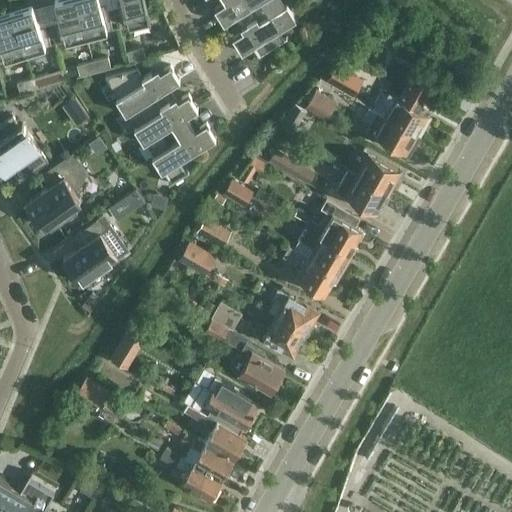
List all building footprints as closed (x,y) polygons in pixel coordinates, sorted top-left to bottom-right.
[(86,34),(76,0),(55,0),(60,20),(54,22),(59,41),(66,39),(86,34)] [(76,0),(86,34),(105,29),(112,27),(107,8),(102,10),(99,0),(76,0)] [(116,0),(123,25),(130,23),(148,18),(149,19),(150,18),(145,0),(116,0)] [(223,22),(233,16),(249,6),(257,20),(284,3),(281,0),(223,0),(224,1),(213,7),(223,22)] [(249,6),(233,16),(242,30),(232,36),(241,51),(251,45),(258,55),(284,38),(278,28),(295,17),(286,2),(284,3),(257,20),(249,6)] [(24,6),(11,10),(24,51),(43,45),(50,43),(44,24),(39,26),(32,5),(31,6),(25,9),(24,6)] [(24,51),(11,10),(0,13),(0,58),(5,57),(24,51)] [(142,45),(126,50),(129,61),(145,57),(142,45)] [(107,55),(92,59),(95,71),(110,66),(107,55)] [(92,59),(76,64),(79,75),(95,71),(92,59)] [(333,61),(323,78),(348,93),(358,75),(333,61)] [(104,75),(117,96),(115,97),(125,113),(127,111),(135,125),(161,109),(159,105),(153,95),(179,79),(170,64),(159,70),(157,67),(142,76),(136,66),(104,75)] [(47,72),(32,76),(35,88),(51,83),(47,72)] [(383,114),(420,135),(427,123),(424,121),(428,114),(417,108),(430,84),(412,73),(399,98),(388,91),(387,93),(382,90),(372,107),(383,114)] [(32,76),(16,81),(20,92),(35,88),(32,76)] [(135,125),(133,126),(143,141),(145,140),(153,154),(151,155),(152,156),(165,147),(180,137),(171,123),(178,119),(197,108),(188,92),(177,99),(169,85),(153,95),(159,105),(161,109),(135,125)] [(304,104),(325,116),(335,99),(314,87),(304,104)] [(353,88),(349,95),(365,104),(369,96),(353,88)] [(365,104),(349,95),(345,102),(361,111),(365,104)] [(307,111),(294,104),(282,126),(294,133),(307,111)] [(12,114),(0,121),(0,145),(0,146),(0,145),(0,165),(5,172),(40,148),(21,122),(19,124),(12,114)] [(420,135),(383,114),(377,125),(371,121),(366,129),(406,153),(410,146),(412,147),(420,135)] [(165,147),(152,156),(161,170),(163,169),(170,181),(186,171),(178,159),(215,136),(206,121),(195,128),(193,124),(184,130),(178,119),(171,123),(180,137),(165,147)] [(338,124),(334,131),(348,139),(352,132),(338,124)] [(269,158),(307,181),(314,169),(276,147),(269,158)] [(83,174),(87,171),(73,150),(40,173),(47,184),(29,197),(34,203),(28,207),(36,218),(37,217),(42,225),(47,222),(47,223),(48,222),(51,225),(77,207),(75,204),(76,203),(75,202),(80,199),(74,191),(75,190),(74,189),(78,186),(82,179),(83,174)] [(368,152),(356,173),(388,191),(400,170),(368,152)] [(253,154),(239,178),(247,183),(255,170),(260,173),(266,162),(253,154)] [(335,188),(344,193),(376,211),(388,191),(356,173),(347,167),(335,188)] [(252,190),(231,179),(223,195),(244,206),(252,190)] [(168,197),(154,193),(150,206),(165,210),(168,197)] [(309,216),(305,224),(319,232),(349,251),(349,250),(362,229),(339,216),(344,207),(326,197),(320,206),(331,213),(324,225),(309,216)] [(206,215),(197,230),(222,245),(231,230),(206,215)] [(82,242),(62,256),(79,281),(116,255),(127,248),(110,224),(106,227),(99,217),(76,233),(82,242)] [(319,232),(305,224),(300,232),(314,241),(306,254),(339,274),(352,252),(349,250),(349,251),(319,232)] [(216,257),(189,242),(179,259),(205,274),(216,257)] [(306,254),(292,246),(289,244),(282,254),(295,262),(297,259),(302,263),(294,276),(323,294),(336,272),(339,274),(306,254)] [(281,300),(273,313),(305,331),(318,310),(277,286),(272,295),(281,300)] [(100,298),(92,293),(81,306),(89,312),(100,298)] [(220,298),(210,314),(231,326),(241,310),(220,298)] [(305,331),(273,313),(266,325),(257,320),(252,329),(292,353),(305,331)] [(210,314),(204,326),(241,347),(237,353),(235,351),(233,355),(233,359),(234,363),(235,367),(237,371),(271,390),(284,367),(263,355),(265,352),(244,340),(247,336),(231,326),(210,314)] [(130,326),(111,357),(126,366),(145,335),(130,326)] [(212,386),(201,406),(209,410),(207,414),(239,432),(240,430),(244,431),(259,405),(250,400),(252,396),(214,374),(209,384),(212,386)] [(88,377),(80,391),(100,403),(108,390),(88,377)] [(212,427),(204,440),(234,457),(246,436),(239,432),(207,414),(188,403),(184,410),(212,427)] [(133,434),(157,449),(161,442),(137,427),(133,434)] [(191,446),(185,456),(222,478),(234,457),(204,440),(197,436),(196,438),(185,432),(180,439),(191,446)] [(222,478),(185,456),(184,458),(166,447),(160,457),(175,466),(176,465),(186,471),(180,482),(209,499),(222,478)] [(0,511),(22,511),(25,509),(30,511),(41,511),(42,511),(54,492),(28,477),(31,472),(30,471),(20,489),(7,482),(8,481),(0,475),(0,511)] [(97,480),(86,473),(80,484),(91,490),(97,480)]
